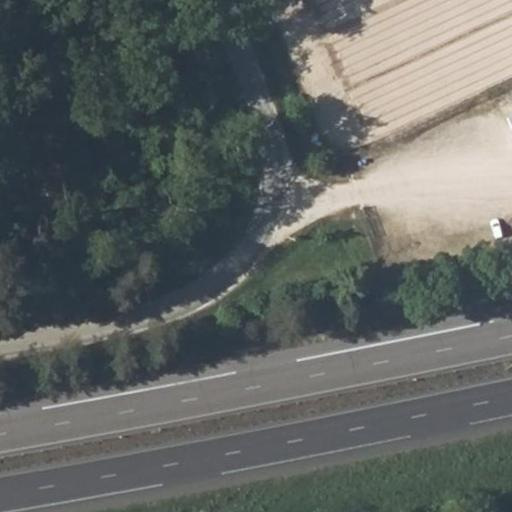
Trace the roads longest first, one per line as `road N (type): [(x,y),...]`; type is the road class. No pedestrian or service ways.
road 1 (unclassified): [(0,346),(174,305),(240,262),(260,232),(276,156),(222,0)]
road 2 (motorway): [(511,335),(0,434)]
road 3 (motorway): [(0,494),(511,396)]
